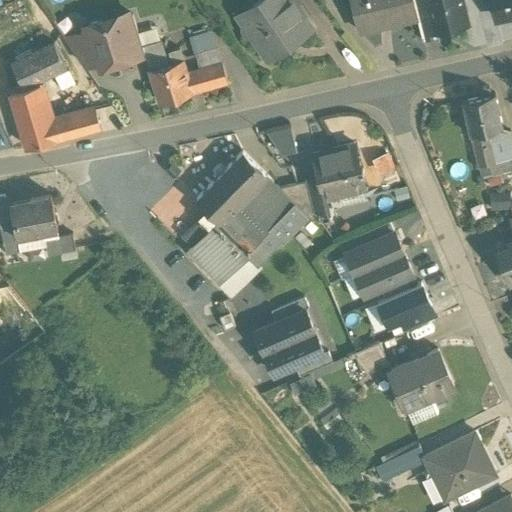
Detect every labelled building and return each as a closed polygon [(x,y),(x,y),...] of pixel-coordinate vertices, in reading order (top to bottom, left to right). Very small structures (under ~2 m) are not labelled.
[(311,29),(291,0),(261,0),(251,7),(256,15),(245,22),(245,30),(249,37),(256,37),(268,55),(287,43),(285,41),(292,37),(294,40),(311,29)] [(351,0),(360,32),(417,18),(412,0),(351,0)] [(426,0),(412,0),(417,18),(423,41),(437,37),(436,34),(435,34),(426,0)] [(462,0),(426,0),(435,34),(436,34),(469,25),(462,0)] [(511,0),(492,0),(496,18),(511,15),(511,0)] [(133,14),(103,23),(99,21),(89,24),(86,29),(87,31),(92,47),(94,46),(99,61),(101,68),(119,62),(119,61),(144,53),(142,46),(133,14)] [(87,31),(65,38),(84,66),(99,61),(94,46),(92,47),(87,31)] [(160,41),(142,46),(144,53),(150,70),(168,64),(160,41)] [(14,63),(13,64),(22,87),(24,91),(35,85),(65,69),(54,44),(14,63)] [(218,49),(196,56),(200,71),(201,71),(204,70),(222,64),(218,49)] [(168,64),(150,70),(160,102),(192,92),(187,75),(182,60),(168,64)] [(14,62),(1,70),(10,90),(22,87),(13,64),(14,63),(14,62)] [(222,64),(204,70),(210,87),(228,82),(222,64)] [(200,71),(187,75),(192,92),(210,87),(204,70),(201,71),(200,71)] [(24,91),(22,87),(10,90),(9,91),(14,106),(39,99),(35,85),(24,91)] [(82,87),(73,93),(82,106),(91,102),(82,87)] [(490,94),(489,87),(480,89),(481,96),(462,100),(470,134),(478,165),(496,161),(490,137),(504,133),(504,132),(495,93),(490,94)] [(50,123),(42,98),(39,99),(14,106),(27,148),(71,135),(66,118),(50,123)] [(91,102),(82,106),(86,112),(94,110),(91,102)] [(86,112),(66,118),(71,135),(99,127),(94,110),(86,112)] [(291,128),(267,133),(281,154),(295,152),(291,128)] [(504,133),(490,137),(496,161),(511,157),(511,135),(511,131),(504,132),(504,133)] [(354,142),(332,148),(333,148),(313,153),(319,177),(324,197),(325,197),(365,188),(354,142)] [(266,174),(242,151),(226,167),(222,163),(215,170),(219,174),(197,197),(210,210),(219,219),(220,220),(231,209),(242,198),(253,188),(266,174)] [(377,158),(381,173),(393,169),(389,154),(377,158)] [(511,157),(496,161),(478,165),(481,176),(511,169),(511,157)] [(145,199),(171,175),(158,161),(132,185),(145,199)] [(179,170),(172,163),(166,169),(173,176),(179,170)] [(279,187),(266,174),(253,188),(260,195),(250,205),(242,198),(231,209),(258,238),(268,229),(294,202),(279,187)] [(319,177),(306,180),(313,211),(314,212),(321,221),(331,219),(325,197),(324,197),(319,177)] [(306,180),(279,187),(294,202),(303,211),(309,217),(314,212),(313,211),(306,180)] [(253,188),(242,198),(250,205),(260,195),(253,188)] [(510,193),(490,194),(491,211),(511,208),(510,200),(510,193)] [(50,196),(30,200),(30,199),(28,199),(29,201),(12,204),(12,202),(10,203),(13,218),(17,238),(58,230),(51,195),(50,196)] [(294,202),(268,229),(277,238),(303,211),(294,202)] [(258,238),(231,209),(220,220),(219,219),(217,221),(248,252),(255,244),(259,239),(258,238)] [(210,210),(199,221),(209,231),(217,221),(219,219),(210,210)] [(303,211),(277,238),(280,242),(283,244),(309,217),(303,211)] [(13,218),(0,220),(0,226),(5,254),(20,252),(17,238),(13,218)] [(390,219),(357,234),(362,245),(395,230),(390,219)] [(248,252),(217,221),(209,230),(209,231),(193,246),(189,250),(219,281),(239,262),(248,252)] [(268,229),(258,238),(259,239),(260,239),(255,244),(259,248),(267,256),(280,242),(277,238),(268,229)] [(58,230),(17,238),(20,252),(46,247),(44,239),(59,236),(58,230)] [(362,245),(346,252),(355,272),(404,250),(395,230),(362,245)] [(59,236),(44,239),(46,247),(47,255),(76,249),(73,234),(59,236)] [(511,242),(511,243),(496,249),(501,262),(506,260),(511,272),(511,271),(511,242)] [(248,252),(239,262),(247,270),(256,261),(252,257),(259,248),(255,244),(248,252)] [(267,256),(259,248),(252,257),(256,261),(260,264),(267,256)] [(404,250),(355,272),(364,292),(379,285),(413,271),(413,270),(404,250)] [(413,271),(379,285),(384,296),(417,282),(413,271)] [(384,296),(377,299),(388,322),(401,317),(431,303),(431,302),(421,280),(417,282),(384,296)] [(304,295),(271,309),(276,320),(305,307),(309,305),(304,295)] [(431,303),(401,317),(406,328),(436,314),(431,303)] [(276,320),(256,329),(265,350),(315,329),(305,307),(276,320)] [(230,311),(219,316),(224,329),(235,324),(230,311)] [(315,329),(265,350),(275,372),(295,363),(324,350),(315,329)] [(379,339),(353,351),(363,372),(388,360),(379,339)] [(437,345),(390,366),(404,400),(427,390),(428,393),(430,393),(454,382),(437,345)] [(324,350),(295,363),(300,374),(333,359),(328,349),(324,350)] [(427,390),(404,400),(412,419),(437,408),(430,393),(428,393),(427,390)] [(425,452),(424,453),(426,457),(431,467),(433,471),(440,468),(452,492),(490,473),(478,449),(484,446),(475,428),(425,452)] [(420,442),(383,460),(390,474),(426,457),(424,453),(425,452),(420,442)] [(440,468),(433,471),(431,467),(427,469),(426,474),(435,494),(440,496),(444,494),(445,495),(452,492),(440,468)] [(511,511),(511,492),(511,491),(471,511),(511,511)]
